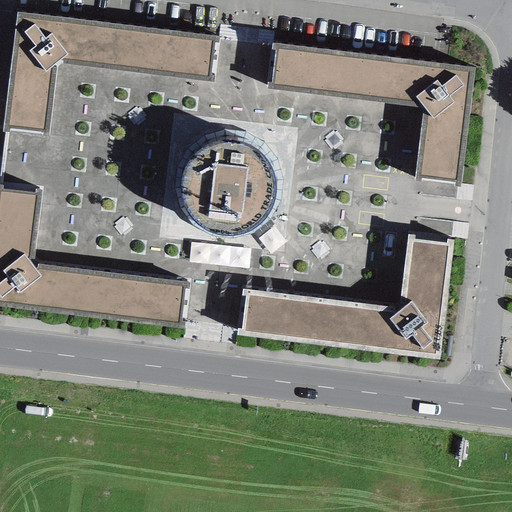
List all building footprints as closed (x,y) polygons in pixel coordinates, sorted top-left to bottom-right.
[(220,38),(16,12),(1,130),(47,136),(57,62),(215,82),(220,38)] [(475,68),(270,42),(265,88),(423,108),(413,181),(460,187),(475,68)] [(223,142),(209,146),(196,154),(187,166),(182,180),(182,195),(186,209),(194,222),(206,231),(220,236),(235,236),(249,232),(262,224),(271,212),(276,198),(276,183),(272,169),(264,157),(252,147),(238,142),(223,142)] [(0,307),(184,329),(189,282),(32,264),(41,190),(0,185),(0,307)] [(236,335),(439,360),(454,240),(408,235),(399,308),(241,289),(236,335)]
